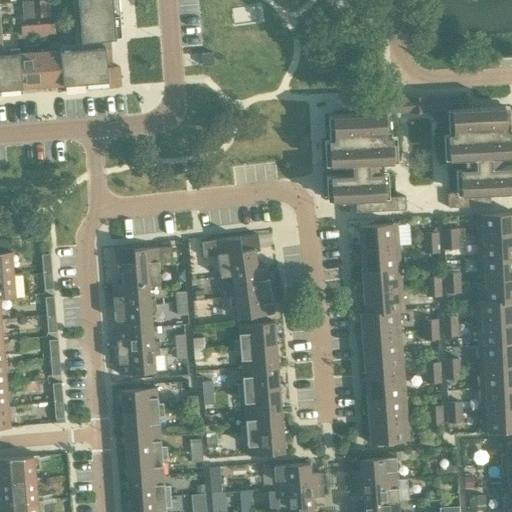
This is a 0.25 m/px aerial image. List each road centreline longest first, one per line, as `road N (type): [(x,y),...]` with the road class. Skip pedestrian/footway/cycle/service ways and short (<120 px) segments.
road 1 (residential): [(105,511),(84,241),(94,216)]
road 2 (residential): [(327,447),(307,222),(293,194)]
road 3 (residential): [(94,216),(109,207),(293,194)]
road 4 (residential): [(390,56),(414,85),(511,81)]
road 5 (residential): [(176,125),(168,0)]
